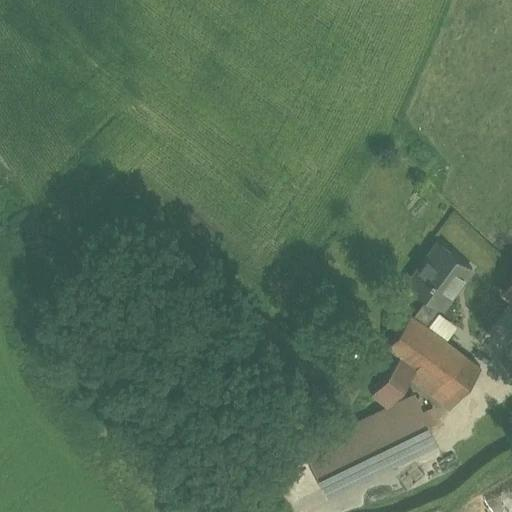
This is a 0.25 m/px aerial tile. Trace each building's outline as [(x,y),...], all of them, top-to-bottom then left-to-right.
[(473,268),(439,242),(409,282),(428,296),(413,316),(428,327),(473,268)] [(511,283),(503,295),(511,301),(511,283)] [(413,316),(411,314),(388,345),(401,355),(416,366),(428,376),(452,345),(428,327),(413,316)] [(480,366),(452,345),(428,376),(416,366),(388,404),(429,434),(480,366)] [(359,391),(311,353),(292,378),(324,403),(341,415),(359,391)] [(401,355),(373,393),(388,404),(416,366),(401,355)] [(341,415),(324,403),(312,418),(328,431),(341,415)]
